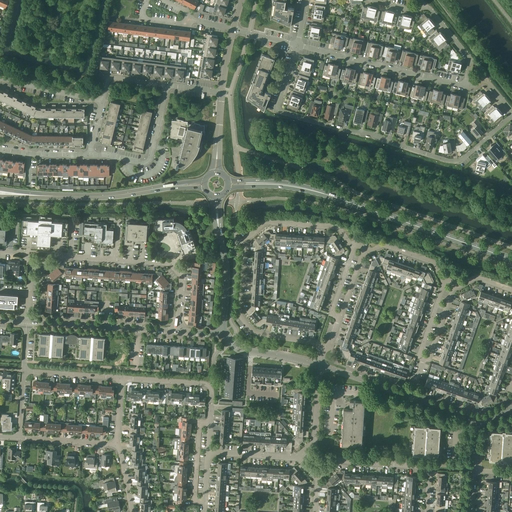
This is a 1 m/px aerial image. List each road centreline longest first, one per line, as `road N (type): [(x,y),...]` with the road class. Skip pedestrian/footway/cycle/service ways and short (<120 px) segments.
road 1 (residential): [(511,115),(455,162),(281,112),(297,44)]
road 2 (secondary): [(511,260),(308,188),(229,184)]
road 3 (residential): [(354,245),(338,229),(266,221),(246,238),(239,315),(255,332),(324,346)]
road 4 (residential): [(32,265),(50,256),(171,263),(182,276),(178,331)]
road 5 (residential): [(460,85),(297,44)]
road 6 (residential): [(426,511),(428,467),(339,461),(317,474)]
road 7 (residential): [(207,451),(208,384),(121,377)]
road 8 (unclassified): [(178,331),(27,322)]
road 9 (residential): [(466,87),(468,60),(428,7),(374,0)]
road 10 (unclassified): [(223,334),(228,267),(217,197)]
road 11 (residential): [(167,85),(150,159),(90,151)]
road 12 (secondary): [(75,197),(204,184)]
